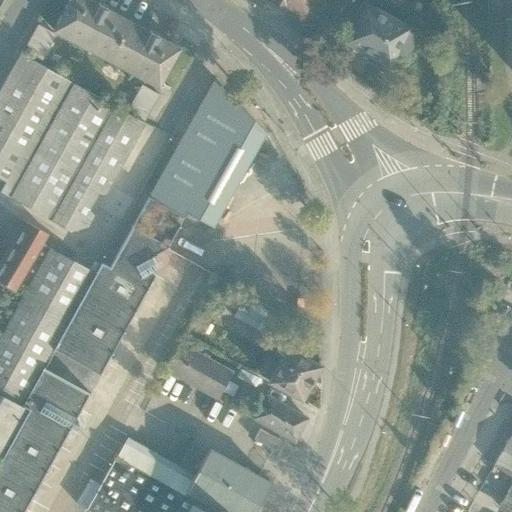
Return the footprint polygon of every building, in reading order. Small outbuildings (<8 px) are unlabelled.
[(106,57),(129,17),(99,0),(68,0),(53,27),(106,57)] [(266,0),(310,23),(323,0),(266,0)] [(365,0),(343,42),(389,67),(398,51),(405,54),(419,27),(385,9),(389,0),(365,0)] [(159,87),(182,46),(129,17),(106,57),(159,87)] [(142,116),(25,49),(0,93),(0,175),(7,179),(0,191),(75,234),(142,116)] [(216,80),(150,197),(214,233),(267,138),(216,80)] [(19,285),(42,243),(48,234),(17,216),(2,242),(9,246),(0,260),(0,282),(15,291),(19,285)] [(0,511),(23,511),(169,247),(133,230),(105,278),(42,243),(19,285),(26,289),(0,338),(0,511)] [(218,399),(233,371),(181,343),(166,371),(218,399)] [(268,384),(302,402),(322,367),(286,346),(276,346),(269,352),(257,373),(270,381),(268,384)] [(295,440),(308,418),(267,395),(254,417),(295,440)] [(511,475),(511,436),(495,466),(511,475)] [(218,511),(256,511),(272,484),(211,451),(187,495),(214,510),(218,511)] [(89,511),(212,511),(214,510),(187,495),(117,459),(88,511),(89,511)] [(511,511),(511,486),(497,511),(511,511)]
